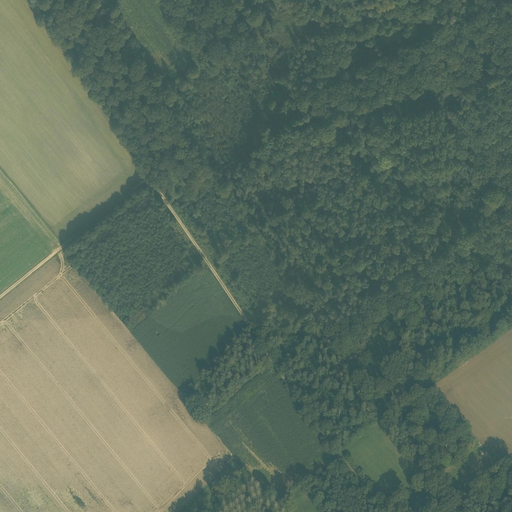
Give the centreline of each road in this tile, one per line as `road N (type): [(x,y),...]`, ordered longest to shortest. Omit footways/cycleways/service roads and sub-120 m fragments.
road 1 (track): [(385,511),(336,453),(149,177)]
road 2 (track): [(29,0),(149,177)]
road 3 (track): [(0,297),(149,177)]
